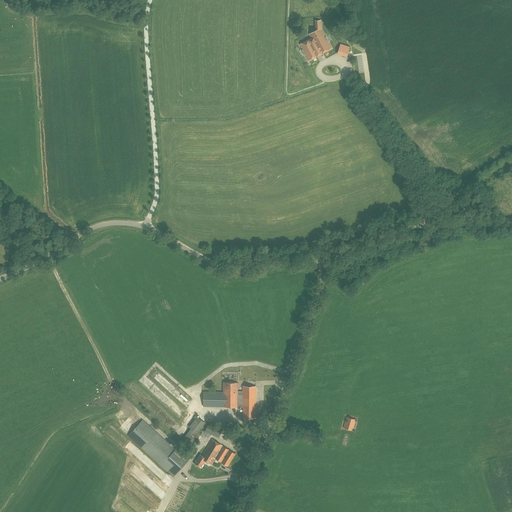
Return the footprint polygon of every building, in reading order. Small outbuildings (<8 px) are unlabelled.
[(311,38),(300,44),(302,49),(305,55),(308,61),(331,48),(328,42),(329,42),(326,36),(325,37),(321,30),(321,20),(315,20),(316,30),(311,33),(309,34),(311,38)] [(256,418),(256,386),(243,386),(243,391),(238,391),(238,382),(223,382),(223,392),(204,392),(203,406),(243,407),(243,418),(256,418)] [(271,408),(262,406),(259,417),(266,419),(271,408)] [(189,446),(199,434),(197,433),(205,423),(195,415),(193,418),(195,419),(189,427),(191,428),(182,440),(189,446)] [(353,430),(356,419),(346,417),(343,427),(353,430)] [(143,420),(128,436),(141,448),(168,472),(172,475),(173,476),(176,473),(188,460),(176,449),(175,450),(156,432),(143,420)] [(223,429),(209,423),(205,431),(203,430),(201,434),(205,436),(206,432),(219,437),(223,429)] [(228,466),(236,453),(212,439),(202,455),(200,454),(194,463),(201,467),(205,461),(211,465),(215,458),(221,462),(228,466)]
